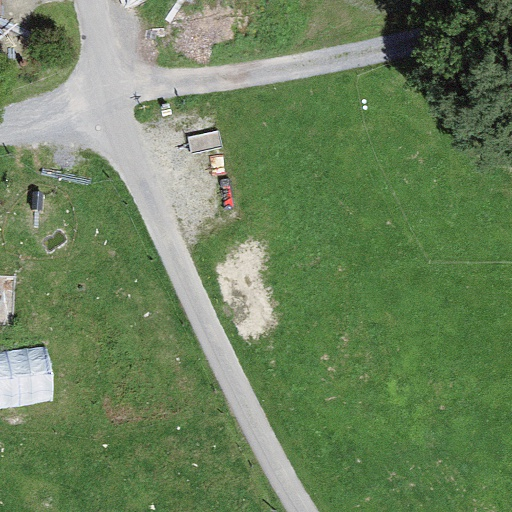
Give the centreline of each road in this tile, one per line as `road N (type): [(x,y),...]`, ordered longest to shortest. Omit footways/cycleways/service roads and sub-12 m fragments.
road 1 (track): [(115,88),(257,432),(305,511)]
road 2 (track): [(511,23),(297,65),(115,88)]
